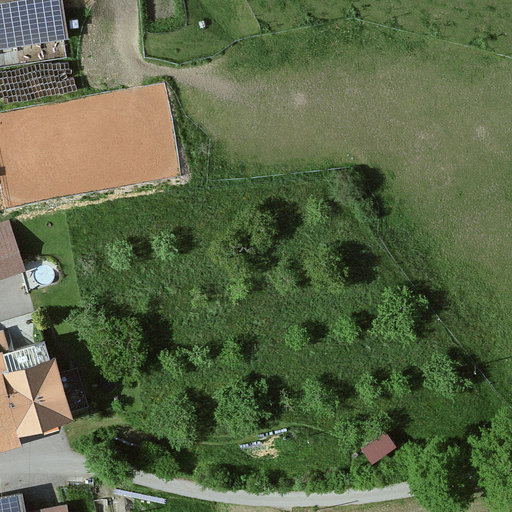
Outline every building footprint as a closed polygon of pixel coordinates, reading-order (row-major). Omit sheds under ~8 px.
[(0,0),(0,49),(71,37),(64,0),(0,0)] [(0,225),(0,277),(23,270),(8,223),(0,225)] [(0,454),(22,448),(19,437),(76,420),(57,358),(51,360),(46,344),(1,358),(0,355),(0,454)] [(374,463),(399,445),(387,428),(362,446),(374,463)] [(25,511),(22,493),(0,497),(0,511),(69,511),(68,505),(33,511),(25,511)]
